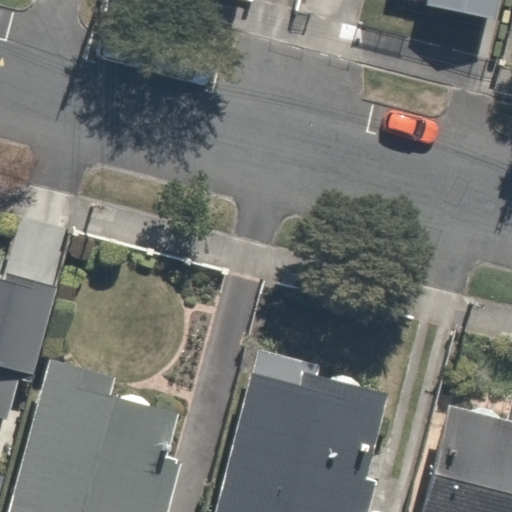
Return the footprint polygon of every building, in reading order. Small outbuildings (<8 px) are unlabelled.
[(428,0),(424,24),(501,37),(507,0),(428,0)] [(64,290),(0,269),(0,451),(25,376),(35,379),(64,290)] [(376,511),(410,386),(259,346),(215,511),(376,511)] [(116,381),(57,366),(21,511),(173,511),(197,416),(143,402),(112,395),(116,381)] [(511,511),(511,428),(450,412),(422,511),(511,511)]
